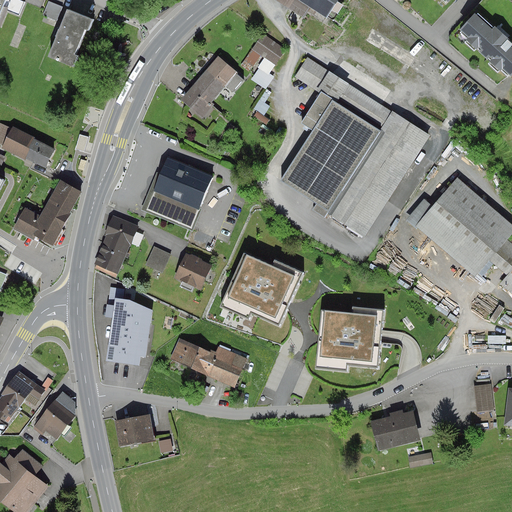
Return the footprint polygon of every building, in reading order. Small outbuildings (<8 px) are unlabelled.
[(22,3),(14,0),(0,0),(0,15),(3,8),(17,13),(22,3)] [(299,0),(275,0),(303,17),(310,7),(299,0)] [(299,0),(310,7),(326,17),(337,0),(299,0)] [(49,2),(44,15),(56,20),(62,7),(49,2)] [(92,20),(66,10),(47,57),(72,68),(77,55),(75,54),(85,29),(88,30),(92,20)] [(510,77),(511,74),(511,44),(507,40),(509,37),(495,25),(493,27),(477,13),(461,31),(468,37),(466,40),(477,50),(479,48),(491,59),(489,62),(500,72),(502,70),(510,77)] [(124,35),(119,43),(124,46),(129,39),(124,35)] [(285,50),(262,35),(253,49),(261,55),(265,57),(275,65),(285,50)] [(253,49),(241,65),(250,71),(261,55),(253,49)] [(275,65),(265,57),(258,67),(260,68),(268,74),(275,65)] [(243,80),(217,58),(181,100),(202,118),(214,105),(211,103),(226,86),(233,92),(243,80)] [(394,115),(308,58),(296,77),(321,95),(368,126),(381,134),(394,115)] [(268,74),(260,68),(252,79),(266,89),(274,78),(268,74)] [(269,95),(265,92),(254,108),(264,115),(270,107),(264,103),(269,95)] [(381,134),(368,126),(321,95),(302,123),(314,130),(281,181),(316,203),(311,210),(325,219),(328,213),(362,236),(427,137),(394,115),(381,134)] [(0,144),(3,146),(11,129),(0,123),(0,144)] [(54,148),(12,127),(11,129),(3,146),(2,149),(26,161),(27,158),(45,167),(54,148)] [(262,127),(258,131),(266,137),(270,132),(262,127)] [(83,136),(80,135),(76,149),(78,150),(84,152),(88,137),(83,136)] [(215,177),(167,157),(146,207),(194,227),(215,177)] [(87,161),(81,160),(78,169),(84,171),(87,161)] [(80,192),(61,182),(41,216),(25,207),(13,229),(23,235),(25,232),(29,234),(51,246),(53,247),(80,192)] [(442,211),(431,201),(414,221),(483,279),(496,264),(511,244),(511,222),(465,184),(442,211)] [(137,228),(115,219),(96,263),(118,273),(137,228)] [(511,244),(496,264),(511,276),(511,280),(507,288),(511,292),(511,244)] [(163,251),(155,248),(146,266),(163,274),(172,255),(163,251)] [(273,264),(244,251),(220,308),(251,322),(254,316),(282,328),(291,307),(306,273),(275,260),(273,264)] [(217,267),(188,254),(176,278),(206,292),(217,267)] [(129,300),(114,298),(113,305),(107,304),(105,317),(113,318),(107,361),(139,365),(140,356),(146,357),(152,310),(129,300)] [(353,311),(321,307),(318,340),(314,368),(348,372),(349,367),(380,370),(387,310),(354,306),(353,311)] [(216,353),(179,337),(170,360),(234,387),(246,359),(218,347),(216,353)] [(39,400),(45,391),(19,372),(3,394),(20,407),(30,393),(39,400)] [(491,384),(474,386),(477,411),(493,410),(491,384)] [(62,392),(55,400),(75,416),(75,402),(62,392)] [(0,420),(7,425),(20,407),(3,394),(0,400),(0,409),(1,411),(0,413),(0,420)] [(75,416),(55,400),(34,426),(44,434),(46,431),(57,440),(75,416)] [(391,417),(371,422),(378,452),(421,441),(413,411),(404,414),(403,410),(390,413),(391,417)] [(150,415),(114,421),(119,447),(154,441),(153,432),(150,415)] [(170,439),(159,441),(161,453),(173,451),(170,439)] [(23,449),(15,459),(35,476),(43,466),(23,449)] [(431,453),(408,457),(410,465),(410,467),(433,463),(431,453)] [(0,499),(16,511),(27,511),(48,486),(35,476),(15,459),(10,455),(3,464),(0,461),(0,499)]
